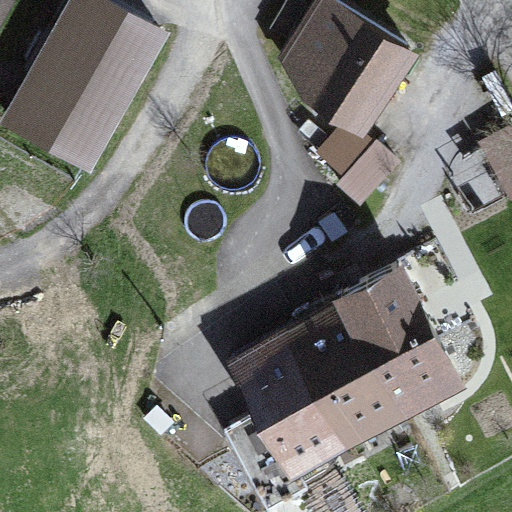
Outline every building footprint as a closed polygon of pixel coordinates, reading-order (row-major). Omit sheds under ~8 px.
[(161,26),(113,0),(73,0),(9,116),(88,159),(161,26)] [(409,42),(340,0),(318,0),(284,54),(304,86),(348,114),(357,120),(409,42)] [(319,150),(347,173),(378,140),(357,120),(348,114),(319,150)] [(511,133),(508,127),(484,141),(511,191),(511,133)] [(340,180),(359,198),(397,158),(378,140),(347,173),(340,180)] [(345,294),(401,399),(457,371),(399,259),(342,288),(345,294)] [(288,327),(341,432),(401,399),(345,294),(288,327)] [(341,432),(288,327),(235,358),(266,418),(234,435),(269,496),(300,479),(290,462),(341,432)]
